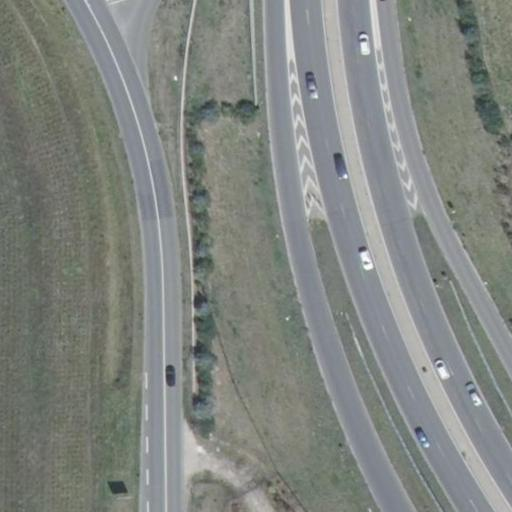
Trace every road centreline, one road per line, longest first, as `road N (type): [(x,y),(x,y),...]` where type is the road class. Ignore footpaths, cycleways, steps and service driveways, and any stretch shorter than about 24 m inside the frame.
road 1 (primary): [(299,0),(333,202),(381,330),(475,511)]
road 2 (primary): [(271,0),(280,150),(301,271),(335,372),(398,511)]
road 3 (primary): [(511,483),(464,407),(419,305),(375,174),(348,0)]
road 4 (tertiary): [(109,37),(134,85),(169,271),(167,511)]
road 5 (primary): [(511,360),(454,258),(413,162),(393,96),(380,0)]
